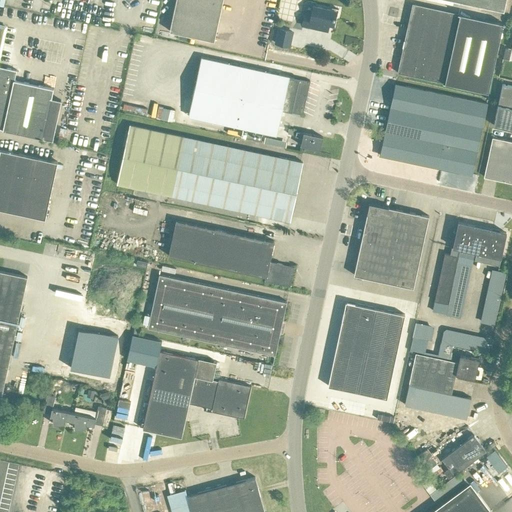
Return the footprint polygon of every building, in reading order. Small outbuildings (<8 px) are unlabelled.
[(175,0),(169,30),(214,40),(222,0),(175,0)] [(455,0),(503,10),(505,0),(455,0)] [(503,22),(412,2),(404,39),(402,46),(403,46),(397,72),(488,91),(503,22)] [(302,24),(324,29),(326,22),(333,24),(335,15),(337,15),(338,8),(332,7),(331,9),(313,5),(310,19),(304,17),(302,24)] [(14,79),(16,69),(0,65),(0,51),(6,26),(0,24),(0,127),(8,129),(43,137),(53,139),(61,100),(51,98),(53,87),(14,79)] [(275,42),(289,45),(292,31),(278,28),(275,42)] [(188,115),(276,134),(282,109),(303,114),(310,80),(289,75),(201,56),(188,115)] [(387,139),(384,154),(413,160),(415,151),(417,152),(416,161),(437,165),(437,166),(471,174),(483,120),(487,102),(396,83),(387,121),(385,130),(389,131),(387,139)] [(493,124),(511,128),(511,127),(511,85),(503,84),(493,124)] [(146,113),(148,102),(125,97),(123,108),(146,113)] [(172,121),(175,109),(159,106),(156,117),(172,121)] [(117,183),(290,220),(302,161),(130,124),(117,183)] [(296,130),(295,135),(302,136),(300,144),(320,148),(322,136),(296,130)] [(484,176),(511,181),(511,140),(492,136),(484,176)] [(0,208),(45,218),(57,160),(0,148),(0,208)] [(354,274),(413,287),(428,215),(369,202),(354,274)] [(168,254),(265,275),(264,280),(290,285),(294,266),(269,261),(274,240),(176,219),(168,254)] [(434,300),(447,303),(458,248),(476,251),(474,259),(499,264),(506,232),(492,229),(458,221),(451,254),(444,252),(434,300)] [(495,322),(506,269),(492,266),(481,319),(495,322)] [(0,400),(27,276),(0,269),(0,400)] [(274,354),(275,354),(287,300),(286,300),(159,273),(147,327),(274,354)] [(345,303),(327,387),(386,400),(404,315),(345,303)] [(96,324),(95,330),(107,332),(108,327),(96,324)] [(127,359),(156,365),(159,349),(161,340),(132,334),(127,359)] [(106,384),(115,345),(76,337),(68,376),(106,384)] [(244,417),(251,385),(219,378),(218,380),(195,375),(198,358),(159,349),(143,428),(181,436),(189,402),(212,407),(212,410),(244,417)] [(471,397),(451,392),(455,373),(475,377),(479,358),(460,353),(458,361),(416,351),(404,403),(466,417),(471,397)] [(93,398),(95,390),(88,389),(87,396),(93,398)] [(100,393),(102,399),(110,397),(108,391),(100,393)] [(71,411),(70,419),(75,420),(75,427),(86,427),(87,422),(94,424),(94,423),(102,425),(106,407),(98,405),(96,417),(71,411)] [(65,418),(70,419),(71,411),(52,407),(50,415),(53,415),(53,423),(64,422),(65,418)] [(474,434),(442,457),(454,474),(486,450),(474,434)] [(486,452),(499,469),(508,463),(495,446),(486,452)] [(417,455),(421,460),(431,453),(427,448),(417,455)] [(433,456),(424,463),(431,472),(440,466),(433,456)] [(187,495),(192,511),(264,511),(255,476),(187,495)] [(489,511),(469,485),(432,511),(489,511)]
